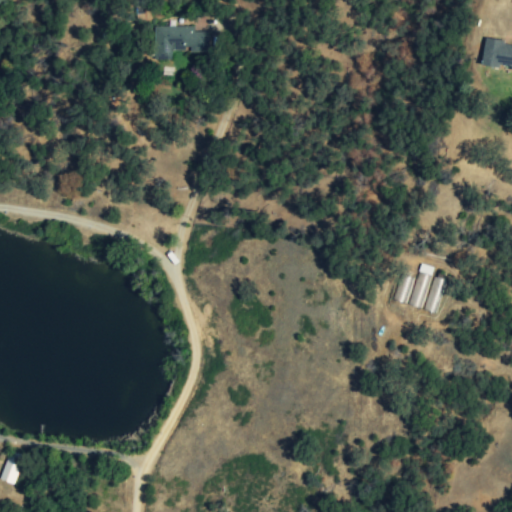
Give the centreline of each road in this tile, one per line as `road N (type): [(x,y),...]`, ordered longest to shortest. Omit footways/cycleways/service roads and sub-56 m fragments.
road 1 (residential): [(134,511),(142,461),(190,369),(186,312),(170,269),(121,233),(0,209)]
road 2 (residential): [(170,269),(220,134)]
